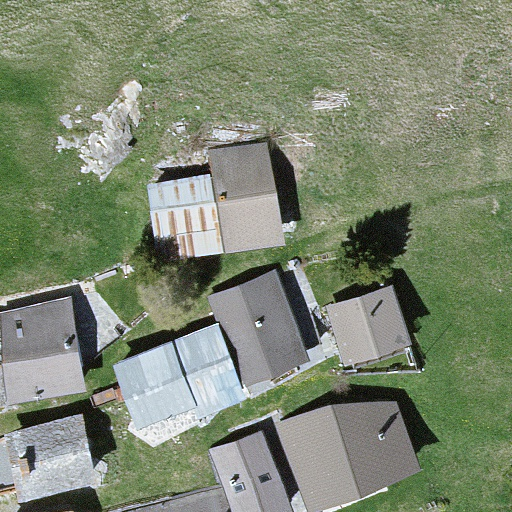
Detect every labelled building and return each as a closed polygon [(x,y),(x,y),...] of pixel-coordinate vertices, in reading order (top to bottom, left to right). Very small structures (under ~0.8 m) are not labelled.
[(202,176),(136,186),(148,267),(274,248),(259,149),(200,157),(202,176)] [(266,282),(203,304),(231,385),(294,364),(266,282)] [(19,396),(86,386),(72,286),(5,303),(7,315),(19,396)] [(374,293),(316,309),(331,365),(390,349),(374,293)] [(0,398),(19,396),(7,315),(0,315),(0,398)] [(202,334),(96,371),(117,432),(224,395),(202,334)] [(317,408),(268,431),(292,511),(310,511),(408,475),(389,408),(317,408)] [(72,423),(0,441),(0,443),(14,497),(87,478),(72,423)] [(279,511),(255,439),(201,458),(220,511),(279,511)] [(207,485),(147,504),(149,511),(204,511),(203,507),(213,504),(207,485)]
